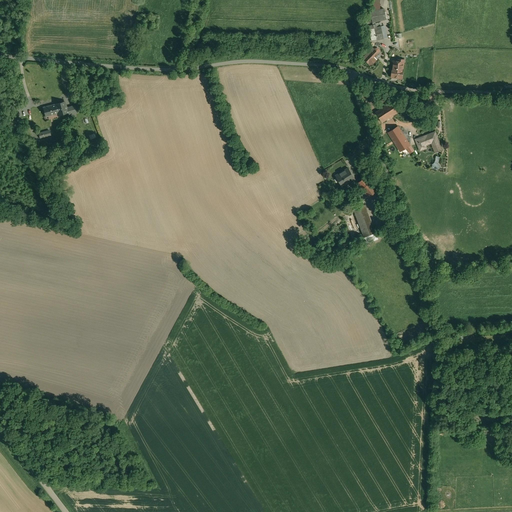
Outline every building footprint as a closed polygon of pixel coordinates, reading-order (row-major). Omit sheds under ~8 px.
[(373,22),(385,20),(385,16),(384,8),(381,8),(378,9),(379,6),(382,5),(383,0),(372,0),(371,6),(372,9),(376,9),(368,11),(368,14),(370,22),(373,22)] [(381,26),(375,28),(377,40),(384,38),(381,26)] [(377,52),(373,48),(363,58),(364,59),(370,53),(373,57),(377,52)] [(370,53),(364,59),(368,63),(374,57),(373,57),(370,53)] [(399,62),(394,61),(392,77),(402,78),(403,64),(398,63),(399,62)] [(65,101),(55,104),(43,107),(45,116),(61,112),(61,114),(67,112),(66,108),(65,101)] [(397,113),(391,103),(380,109),(386,119),(397,113)] [(386,119),(380,109),(375,112),(382,122),(386,119)] [(414,151),(398,127),(388,133),(404,157),(414,151)] [(435,132),(415,139),(420,151),(425,148),(424,146),(433,142),(434,145),(439,143),(435,132)] [(435,161),(431,164),(435,170),(440,166),(435,161)] [(348,168),(336,175),(342,186),(355,179),(348,168)] [(366,176),(357,183),(369,197),(377,190),(366,176)] [(365,204),(354,208),(364,237),(375,232),(365,204)]
